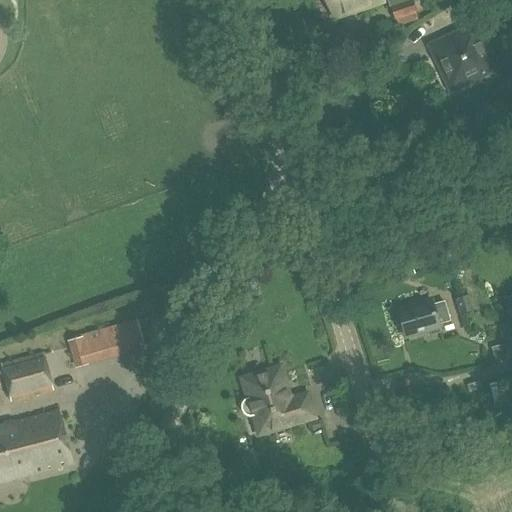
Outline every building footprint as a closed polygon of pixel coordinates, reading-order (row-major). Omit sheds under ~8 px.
[(329,0),(335,16),(379,2),(377,0),(329,0)] [(396,20),(399,27),(418,19),(416,13),(417,13),(412,0),(387,0),(390,7),(394,21),(396,20)] [(444,52),(434,57),(451,92),(495,70),(473,25),(439,42),(444,52)] [(386,267),(392,284),(416,275),(409,258),(386,267)] [(455,299),(460,315),(474,311),(469,294),(455,299)] [(511,295),(501,299),(508,320),(511,318),(511,295)] [(398,313),(405,337),(428,330),(430,336),(441,333),(438,324),(449,321),(444,303),(434,306),(433,302),(398,313)] [(68,341),(74,365),(145,345),(137,319),(83,335),(84,336),(68,341)] [(508,360),(503,344),(492,348),(496,363),(508,360)] [(1,365),(11,401),(52,390),(43,354),(1,365)] [(253,417),(259,436),(314,419),(307,395),(287,402),(283,387),(285,386),(280,368),(242,380),(248,399),(244,401),(242,403),(241,407),(241,411),(243,414),(246,416),(249,417),(253,417)] [(0,426),(0,483),(73,464),(58,411),(0,426)]
